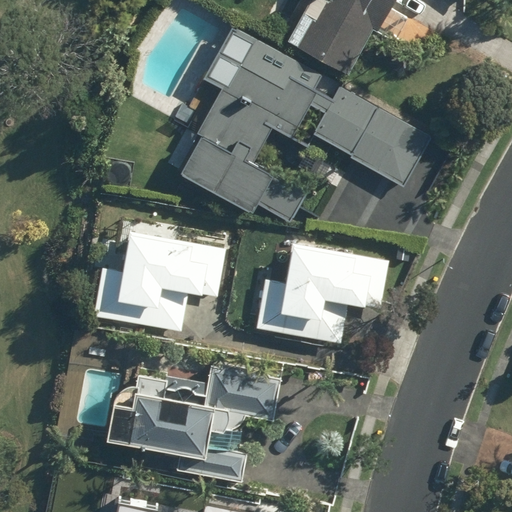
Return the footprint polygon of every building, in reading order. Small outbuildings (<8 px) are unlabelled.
[(345,77),(387,0),(296,0),(275,39),(345,77)] [(324,70),(238,21),(212,67),(227,76),(174,170),(244,209),(264,174),(246,164),(267,127),(286,137),(308,98),(325,107),(313,128),(402,178),(430,128),(340,77),(332,92),(317,83),(324,70)] [(88,315),(178,330),(185,293),(214,298),(223,248),(121,230),(114,269),(97,266),(88,315)] [(261,277),(252,326),(337,341),(344,303),(377,308),(385,259),(284,242),(277,280),(261,277)] [(103,402),(97,440),(175,454),(172,469),(238,481),(244,452),(199,444),(202,429),(214,431),(217,428),(225,429),(233,426),(238,422),(241,416),(268,421),(277,374),(208,361),(200,404),(160,397),(163,379),(134,373),(130,391),(125,391),(123,406),(103,402)] [(249,511),(250,507),(198,498),(195,511),(120,511),(125,492),(79,484),(74,511),(249,511)]
